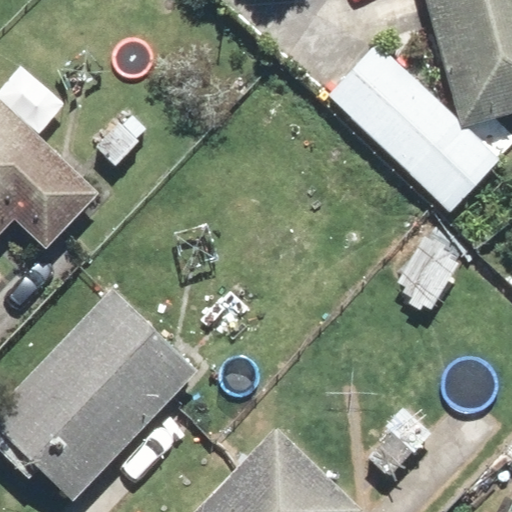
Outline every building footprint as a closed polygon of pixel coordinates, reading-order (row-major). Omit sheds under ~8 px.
[(511,0),(421,0),(460,129),(511,113),(511,0)] [(375,51),(326,102),(446,218),(496,166),(375,51)] [(0,232),(12,220),(43,251),(95,198),(0,105),(0,232)] [(429,233),(388,280),(423,311),(464,265),(429,233)] [(0,403),(0,440),(67,506),(196,376),(110,291),(0,403)] [(379,418),(352,446),(389,483),(417,456),(379,418)] [(361,511),(274,429),(195,511),(361,511)]
